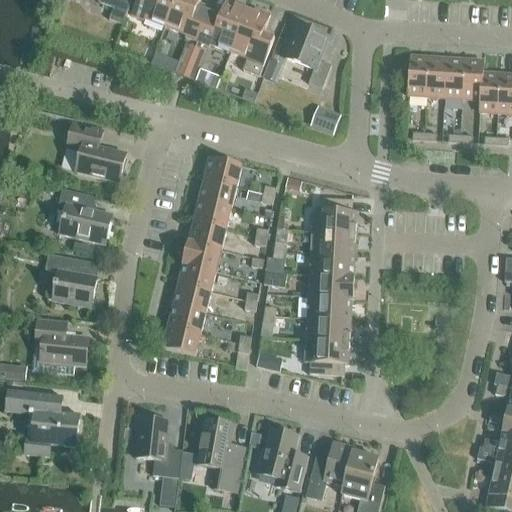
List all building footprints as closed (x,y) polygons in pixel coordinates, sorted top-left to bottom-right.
[(100,0),(100,1),(99,5),(114,11),(110,22),(123,27),(133,0),(100,0)] [(145,21),(166,29),(177,0),(139,0),(132,18),(144,23),(145,21)] [(186,39),(199,44),(208,19),(196,15),(202,1),(202,0),(177,0),(166,29),(187,37),(186,39)] [(244,7),(230,1),(228,0),(219,24),(208,19),(199,44),(210,49),(211,47),(231,55),(248,13),(242,11),(244,7)] [(254,15),(248,13),(231,55),(248,61),(243,73),(260,79),(273,45),(262,41),(271,17),(255,11),(254,15)] [(323,92),(332,68),(319,63),(329,40),(297,28),(284,61),(315,72),(309,87),(323,92)] [(184,62),(195,66),(200,52),(190,47),(184,62)] [(427,100),(429,61),(411,60),(408,99),(427,100)] [(429,61),(427,100),(445,101),(447,62),(429,61)] [(195,66),(184,62),(179,76),(189,80),(195,66)] [(463,102),(465,63),(447,62),(445,101),(463,102)] [(483,76),(484,76),(484,64),(465,63),(463,102),(480,103),(481,103),(483,76)] [(501,77),(484,76),(483,76),(481,103),(480,103),(480,115),(498,116),(501,77)] [(511,117),(511,77),(501,77),(498,116),(511,117)] [(319,109),(312,127),(311,128),(334,137),(341,118),(319,109)] [(76,175),(120,186),(127,157),(100,150),(104,134),(73,126),(68,150),(81,154),(76,175)] [(413,143),(425,144),(425,136),(413,135),(413,143)] [(425,144),(437,144),(437,136),(425,136),(425,144)] [(449,145),(461,146),(461,138),(449,137),(449,145)] [(461,146),(473,147),(473,139),(461,138),(461,146)] [(485,147),(496,148),(497,140),(485,139),(485,147)] [(496,148),(508,149),(509,141),(497,140),(496,148)] [(205,183),(237,191),(243,169),(210,161),(205,183)] [(232,212),(237,191),(205,183),(199,204),(232,212)] [(266,189),(264,197),(275,200),(277,192),(266,189)] [(105,247),(112,218),(91,213),(94,199),(63,192),(59,207),(67,209),(60,237),(105,247)] [(262,205),(273,208),(275,200),(264,197),(262,205)] [(320,201),(319,213),(315,213),(313,235),(356,237),(358,215),(353,215),(354,203),(320,201)] [(232,212),(199,204),(194,225),(227,233),(232,212)] [(194,225),(190,244),(189,246),(222,253),(227,233),(194,225)] [(258,231),(256,240),(268,242),(269,233),(258,231)] [(355,259),(356,237),(313,235),(312,257),(355,259)] [(255,248),(266,250),(268,242),(256,240),(255,248)] [(189,246),(190,244),(189,244),(183,267),(184,268),(184,266),(217,274),(222,253),(189,246)] [(276,245),(275,253),(286,255),(287,247),(276,245)] [(275,253),(273,261),(284,263),(286,255),(275,253)] [(47,289),(46,298),(46,300),(48,302),(48,303),(53,303),(92,311),(98,281),(84,278),(85,274),(77,273),(79,263),(49,257),(46,272),(58,275),(55,286),(51,286),(49,287),(47,289)] [(354,279),(355,259),(312,257),(311,278),(354,281),(354,279)] [(263,271),(264,265),(264,263),(253,261),(252,269),(263,271)] [(184,266),(184,268),(179,287),(212,295),(217,274),(184,266)] [(286,277),(267,274),(265,286),(269,287),(269,288),(284,291),(286,277)] [(353,304),(354,304),(355,279),(354,279),(354,281),(311,278),(310,300),(353,302),(353,304)] [(212,295),(179,287),(174,308),(206,316),(212,295)] [(246,304),(258,306),(259,297),(248,296),(246,304)] [(352,324),(353,304),(353,302),(310,300),(309,321),(352,324)] [(258,306),(246,304),(245,312),(256,314),(258,306)] [(206,316),(174,308),(169,329),(201,337),(206,316)] [(264,318),(276,319),(277,311),(266,309),(264,318)] [(263,326),(274,328),(276,319),(264,318),(263,326)] [(350,346),(352,324),(309,321),(307,343),(350,346)] [(36,322),(30,373),(74,378),(75,368),(86,369),(89,341),(66,338),(67,325),(39,322),(36,322)] [(201,337),(169,329),(163,351),(196,359),(201,337)] [(240,347),(251,348),(252,340),(241,338),(240,347)] [(345,380),(346,368),(349,368),(350,346),(307,343),(306,365),(311,365),(310,377),(345,380)] [(251,348),(240,347),(239,355),(250,357),(251,348)] [(511,379),(497,376),(494,387),(498,388),(508,390),(511,391),(511,379)] [(498,388),(496,397),(503,399),(507,397),(508,390),(498,388)] [(51,447),(77,450),(80,418),(57,416),(58,400),(9,395),(7,415),(30,417),(26,457),(49,459),(51,447)] [(503,435),(504,435),(504,434),(511,435),(511,413),(509,413),(509,411),(508,411),(503,435)] [(501,424),(502,419),(499,416),(492,414),(489,424),(497,426),(501,424)] [(153,478),(179,481),(182,454),(167,452),(170,425),(141,421),(136,460),(155,463),(153,478)] [(214,491),(238,496),(247,452),(231,449),(234,429),(206,423),(198,468),(217,471),(214,491)] [(276,489),(300,495),(308,460),(295,457),(299,439),(272,433),(267,452),(264,451),(258,477),(278,482),(276,489)] [(511,435),(504,434),(504,435),(499,455),(511,457),(511,435)] [(493,443),(485,441),(483,451),(494,454),(495,446),(493,443)] [(327,484),(345,489),(354,455),(355,455),(356,451),(334,446),(331,457),(318,453),(307,500),(322,505),(327,484)] [(480,451),(477,462),(496,467),(494,476),(511,479),(511,457),(499,455),(494,454),(483,451),(480,451)] [(345,489),(343,498),(361,503),(358,511),(380,511),(386,490),(373,486),(379,462),(355,455),(354,455),(345,489)] [(498,511),(511,511),(511,479),(494,476),(489,498),(493,499),(490,510),(498,511)]
